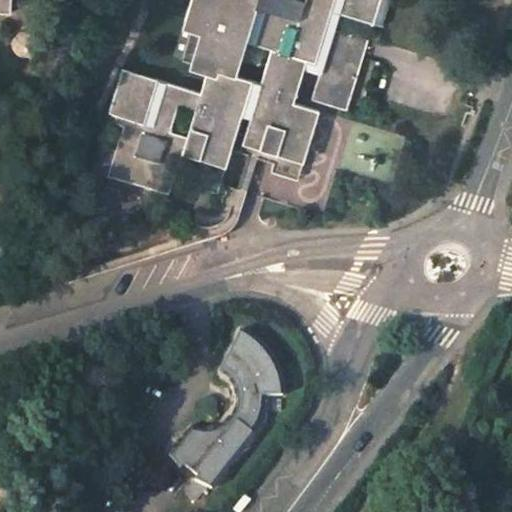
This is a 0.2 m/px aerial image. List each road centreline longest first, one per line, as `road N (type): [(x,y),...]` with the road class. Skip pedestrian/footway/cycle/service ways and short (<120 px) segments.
road 1 (secondary): [(297,498),(472,296)]
road 2 (unclassified): [(202,283),(0,346)]
road 3 (unclassified): [(407,244),(312,249),(202,283)]
road 4 (unclassified): [(202,283),(293,275),(366,287),(407,281)]
road 5 (unclassified): [(202,283),(300,297),(335,332),(354,370)]
road 6 (secondary): [(354,370),(297,498)]
